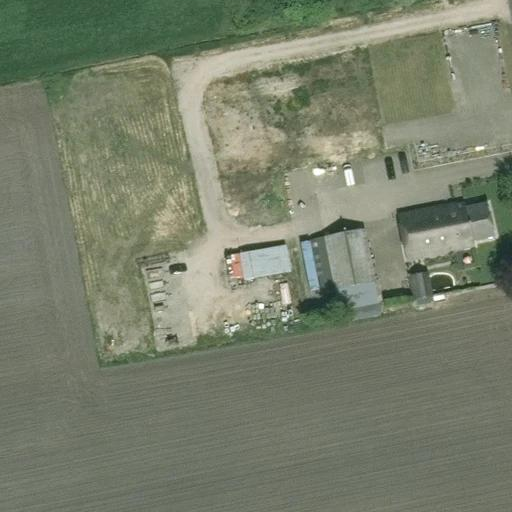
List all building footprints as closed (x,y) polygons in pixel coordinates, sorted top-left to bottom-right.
[(449,37),(450,51),(468,51),(468,37),(449,37)] [(278,143),(326,137),(323,112),(275,118),(278,143)] [(447,190),(399,195),(401,207),(448,202),(447,190)] [(454,205),(399,215),(408,260),(453,251),(473,247),(472,242),(494,238),(487,204),(464,209),(463,204),(454,206),(454,205)] [(382,312),(365,230),(326,238),(342,320),(382,312)] [(442,274),(462,270),(459,253),(439,257),(442,274)]
